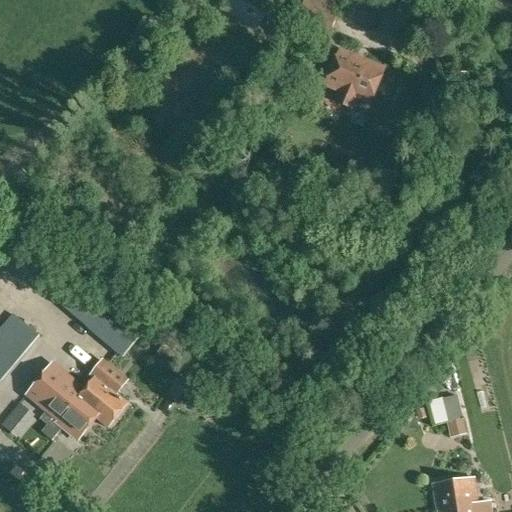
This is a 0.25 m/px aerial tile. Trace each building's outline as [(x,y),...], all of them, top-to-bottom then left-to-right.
[(329,37),(342,5),(330,0),(305,0),(295,23),(329,37)] [(372,105),(386,70),(340,51),(326,86),(340,92),(336,102),(354,110),(358,99),(372,105)] [(260,103),(268,88),(254,78),(249,85),(244,93),(260,103)] [(122,358),(142,334),(85,287),(65,311),(122,358)] [(0,386),(40,338),(13,315),(12,316),(4,326),(0,330),(0,386)] [(53,367),(30,395),(48,410),(42,418),(59,432),(63,427),(78,439),(96,417),(109,428),(128,404),(116,394),(126,382),(103,364),(92,375),(96,378),(85,392),(53,367)] [(189,393),(218,414),(229,396),(202,376),(193,388),(189,393)] [(433,426),(463,419),(457,395),(428,402),(433,426)] [(475,479),(432,485),(436,511),(491,511),(491,504),(479,506),(475,479)]
